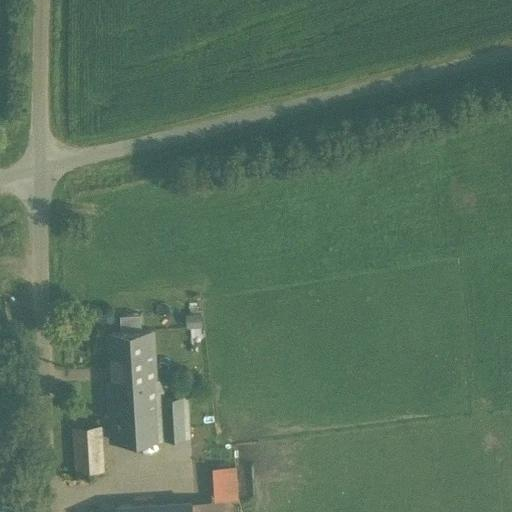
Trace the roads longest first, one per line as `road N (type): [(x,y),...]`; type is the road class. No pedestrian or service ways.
road 1 (unclassified): [(37,168),(511,53)]
road 2 (unclassified): [(47,511),(37,168)]
road 3 (unclassified): [(37,168),(42,0)]
